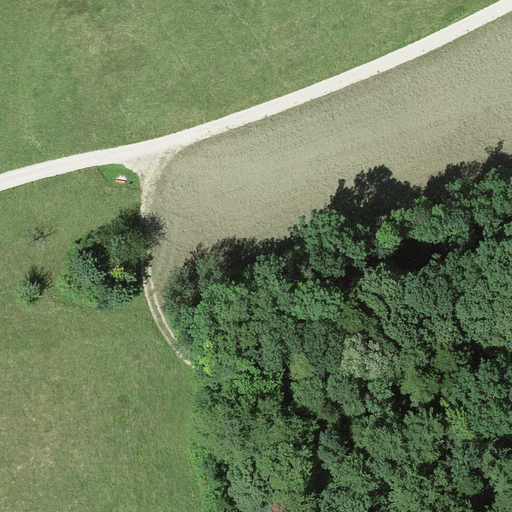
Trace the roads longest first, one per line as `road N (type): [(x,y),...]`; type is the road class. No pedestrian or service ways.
road 1 (track): [(149,147),(145,280),(171,338),(214,369),(257,387),(303,393),(445,376),(511,378)]
road 2 (track): [(511,2),(416,50),(149,147),(59,163),(0,184)]
